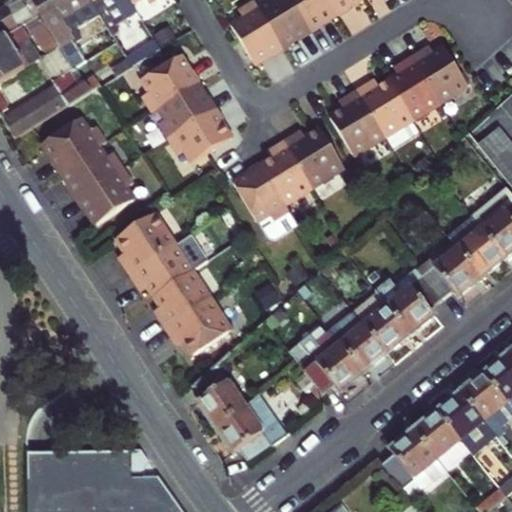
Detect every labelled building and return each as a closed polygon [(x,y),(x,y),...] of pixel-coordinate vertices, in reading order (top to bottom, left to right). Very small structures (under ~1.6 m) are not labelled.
[(14,0),(18,6),(0,17),(0,45),(25,31),(32,26),(43,19),(30,0),(14,0)] [(90,0),(30,0),(43,19),(62,50),(76,72),(91,63),(77,40),(82,37),(80,34),(103,20),(90,0)] [(90,0),(103,20),(115,40),(122,36),(119,30),(127,24),(140,17),(133,6),(129,0),(90,0)] [(270,0),(273,4),(261,12),(285,51),(311,34),(290,0),(270,0)] [(290,0),(311,34),(338,17),(326,0),(290,0)] [(326,0),(338,17),(365,1),(364,0),(326,0)] [(245,21),(233,29),(257,68),(285,51),(261,12),(256,4),(240,13),(245,21)] [(62,50),(43,19),(32,26),(51,58),(62,50)] [(0,89),(44,62),(25,31),(0,45),(0,89)] [(129,63),(134,71),(162,53),(158,46),(129,63)] [(431,48),(425,52),(429,60),(436,56),(431,48)] [(425,52),(413,59),(441,106),(469,89),(446,50),(436,56),(429,60),(425,52)] [(201,87),(184,59),(145,83),(152,95),(144,100),(154,115),(162,111),(201,87)] [(413,59),(402,66),(406,74),(400,77),(391,83),(415,122),(441,106),(413,59)] [(402,66),(395,69),(400,77),(406,74),(402,66)] [(0,93),(0,112),(2,116),(54,85),(50,79),(37,86),(31,76),(0,93)] [(54,85),(2,116),(19,145),(94,97),(88,86),(79,91),(70,76),(54,85)] [(377,81),(371,84),(376,92),(382,88),(377,81)] [(415,122),(391,83),(382,88),(376,92),(371,84),(359,92),(387,139),(415,122)] [(217,114),(201,87),(162,111),(169,122),(161,127),(171,142),(217,114)] [(387,139),(359,92),(347,99),(351,107),(345,111),(336,116),(360,155),(387,139)] [(347,99),(340,103),(345,111),(351,107),(347,99)] [(217,114),(171,142),(180,158),(188,153),(195,166),(234,142),(217,114)] [(91,134),(82,122),(45,147),(64,175),(101,150),(109,145),(98,129),(91,134)] [(286,144),(315,191),(347,172),(324,133),(309,141),(303,145),(298,137),(286,144)] [(304,133),(298,137),(303,145),(309,141),(304,133)] [(477,152),(510,193),(511,195),(511,152),(498,135),(477,152)] [(315,191),(286,144),(275,151),(280,159),(274,162),(264,168),(288,207),(315,191)] [(101,150),(64,175),(82,201),(127,170),(116,155),(109,160),(101,150)] [(280,159),(275,151),(269,154),(274,162),(280,159)] [(288,207),(264,168),(252,176),(236,185),(260,224),(272,217),(277,225),(292,215),(288,207)] [(127,170),(82,201),(101,229),(138,203),(130,191),(137,186),(127,170)] [(511,195),(510,193),(474,220),(507,262),(511,257),(511,195)] [(155,216),(117,241),(126,255),(130,261),(123,266),(131,280),(177,250),(155,216)] [(450,238),(451,240),(460,251),(484,280),(507,262),(474,220),(450,238)] [(451,240),(429,258),(438,269),(460,251),(451,240)] [(177,250),(131,280),(137,290),(145,285),(149,291),(155,301),(194,276),(177,250)] [(438,269),(429,258),(416,268),(420,273),(444,302),(455,293),(460,300),(484,280),(460,251),(438,269)] [(126,255),(119,260),(123,266),(130,261),(126,255)] [(380,295),(414,337),(436,319),(431,312),(444,302),(420,273),(414,277),(419,285),(406,296),(394,281),(378,293),(380,295)] [(158,322),(166,333),(211,303),(194,276),(155,301),(162,311),(166,317),(158,322)] [(145,285),(137,290),(141,296),(149,291),(145,285)] [(371,310),(361,318),(391,356),(414,337),(380,295),(368,305),(371,310)] [(211,303),(166,333),(174,345),(181,340),(185,346),(194,360),(233,335),(211,303)] [(162,311),(154,316),(158,322),(166,317),(162,311)] [(348,343),(344,346),(367,375),(391,356),(361,318),(357,314),(339,330),(348,343)] [(338,338),(301,368),(307,375),(317,387),(325,397),(336,388),(342,395),(367,375),(344,346),(338,338)] [(181,340),(174,345),(178,351),(185,346),(181,340)] [(511,400),(511,360),(508,356),(484,375),(508,404),(511,400)] [(248,410),(219,368),(198,388),(206,402),(200,406),(218,432),(248,410)] [(317,387),(307,375),(299,381),(309,394),(317,387)] [(484,375),(462,394),(484,423),(508,404),(484,375)] [(495,436),(484,423),(462,394),(438,413),(472,455),(495,436)] [(248,410),(218,432),(234,456),(241,452),(251,465),(290,434),(262,398),(248,409),(248,410)] [(448,474),(472,455),(438,413),(415,432),(448,474)] [(384,466),(413,502),(448,474),(415,432),(390,452),(395,458),(384,466)] [(145,451),(26,454),(27,511),(177,511),(176,476),(145,477),(145,451)] [(511,483),(501,492),(508,500),(511,496),(511,483)] [(478,511),(492,511),(508,500),(501,492),(478,511)]
